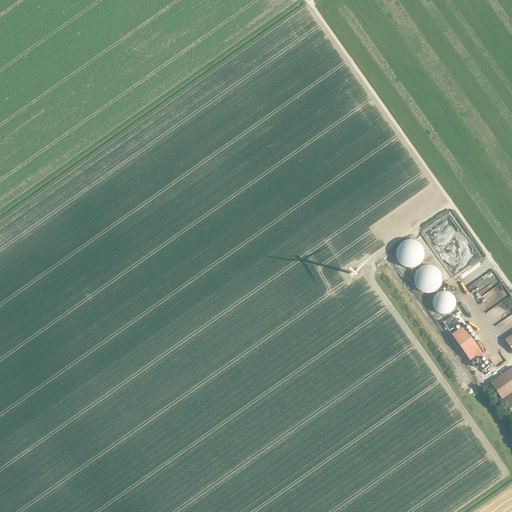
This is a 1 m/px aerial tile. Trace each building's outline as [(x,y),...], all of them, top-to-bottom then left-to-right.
[(446,228),(443,230),(441,228),(438,229),(440,232),(438,234),(440,237),(448,231),(446,228)] [(397,259),(399,262),(402,265),(405,267),(408,268),(412,268),(416,267),(419,265),(421,262),(423,259),(424,255),(424,252),(423,248),(421,245),(418,242),(415,241),(411,240),(408,240),(404,241),(401,243),(399,245),(397,249),(396,252),(396,256),(397,259)] [(415,285),(417,288),(420,290),(423,292),(426,293),(430,293),(434,292),(437,290),(439,287),(441,284),(442,281),(442,277),(441,273),(439,270),(436,268),(433,266),(429,265),(426,265),(422,266),(419,268),(417,271),(415,274),(414,278),(414,281),(415,285)] [(476,299),(478,301),(492,291),(490,289),(483,294),(481,291),(475,295),(477,298),(476,299)] [(449,313),(451,312),(453,310),(454,308),(455,306),(455,303),(455,301),(455,298),(453,296),(452,294),(450,293),(448,292),(446,291),(444,291),(441,292),(438,293),(436,294),(434,296),(433,298),(433,300),(432,303),(432,305),(433,308),(435,310),(437,312),(439,313),(441,314),(444,314),(446,314),(448,313),(449,313)] [(463,327),(452,335),(467,356),(479,348),(463,327)] [(511,331),(501,338),(511,355),(511,354),(511,331)] [(476,358),(475,358),(474,358),(473,359),(473,360),(472,361),(472,362),(472,363),(472,364),(473,365),(473,366),(474,367),(476,367),(477,367),(478,367),(479,366),(480,365),(480,364),(481,363),(481,362),(480,361),(479,359),(478,359),(477,358),(476,358)] [(491,363),(481,370),(483,373),(493,366),(491,363)] [(495,369),(494,367),(484,374),(486,376),(495,369)] [(502,399),(511,392),(511,369),(511,368),(491,382),(502,399)] [(511,394),(503,400),(506,404),(511,412),(511,394)]
